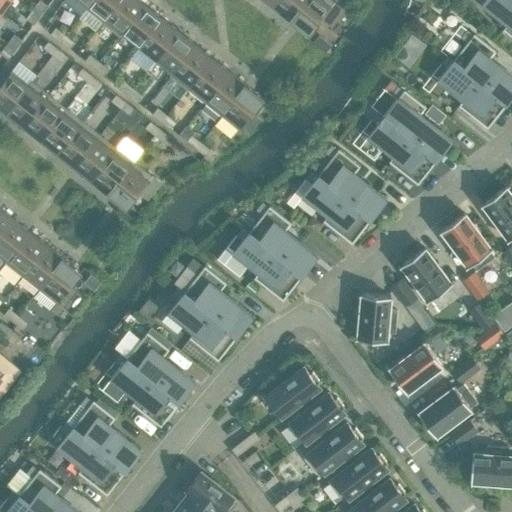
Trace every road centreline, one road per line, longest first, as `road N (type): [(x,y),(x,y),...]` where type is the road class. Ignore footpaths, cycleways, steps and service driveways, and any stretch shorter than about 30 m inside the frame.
road 1 (residential): [(313,312),(287,322),(202,412),(126,511)]
road 2 (residential): [(511,142),(313,312)]
road 3 (residential): [(313,312),(466,511)]
